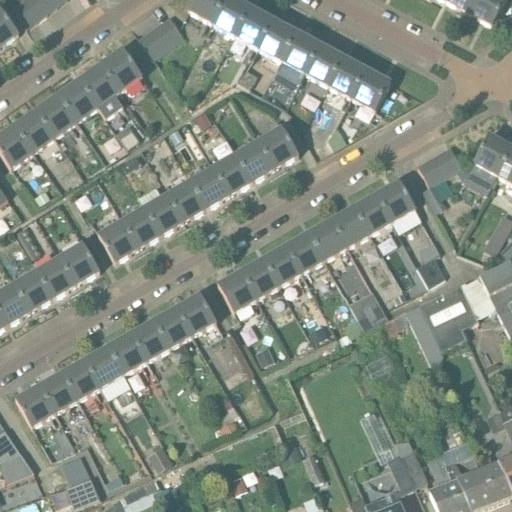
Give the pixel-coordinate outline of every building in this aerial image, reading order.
[(21,6),(37,27),(47,20),(32,0),(29,0),(26,2),(21,6)] [(32,0),(47,20),(57,12),(48,0),(32,0)] [(48,0),(57,12),(67,5),(63,0),(48,0)] [(198,0),(189,17),(212,30),(227,2),(224,0),(198,0)] [(448,0),(446,6),(469,18),(478,0),(448,0)] [(501,0),(478,0),(469,18),(492,31),(507,3),(501,0)] [(236,41),(251,13),(228,1),(227,2),(212,30),(235,42),(236,41)] [(19,8),(11,13),(26,34),(37,27),(21,6),(19,8)] [(259,53),(274,26),(251,13),(236,41),(235,42),(258,55),(259,53)] [(0,53),(18,40),(0,15),(0,53)] [(174,50),(184,43),(170,22),(159,30),(174,50)] [(282,67),(297,38),(274,26),(259,53),(258,55),(282,67)] [(164,58),(174,50),(159,30),(149,37),(164,58)] [(153,65),(164,58),(149,37),(139,44),(153,65)] [(320,52),(321,51),(297,38),(282,67),(305,80),(320,52)] [(320,52),(305,80),(329,92),(344,64),(320,52)] [(120,99),(142,83),(123,57),(102,72),(120,99)] [(329,92),(352,104),(367,76),(344,64),(329,92)] [(102,72),(80,88),(98,114),(106,125),(123,113),(115,102),(120,99),(102,72)] [(246,75),(237,87),(250,95),(258,82),(246,75)] [(367,76),(352,104),(375,117),(390,89),(367,76)] [(77,129),(98,114),(80,88),(58,103),(77,129)] [(55,145),(77,129),(58,103),(37,118),(55,145)] [(34,160),(55,145),(37,118),(15,133),(34,160)] [(211,129),(205,118),(195,123),(201,135),(211,129)] [(0,158),(12,175),(34,160),(15,133),(0,143),(0,158)] [(259,147),(275,175),(298,162),(282,134),(259,147)] [(182,144),(178,136),(170,140),(174,149),(182,144)] [(486,203),(498,182),(511,155),(511,153),(490,142),(476,167),(465,187),(463,191),(486,203)] [(236,160),(252,188),(275,175),(259,147),(236,160)] [(439,159),(452,181),(457,177),(462,174),(450,153),(439,159)] [(511,155),(498,182),(511,189),(511,155)] [(441,187),(452,181),(439,159),(428,165),(441,187)] [(213,174),(230,202),(252,188),(236,160),(213,174)] [(141,170),(136,162),(122,170),(126,179),(141,170)] [(430,193),(433,191),(441,187),(428,165),(417,172),(430,193)] [(465,187),(476,167),(462,174),(457,177),(463,186),(465,187)] [(190,187),(207,215),(230,202),(213,174),(190,187)] [(168,201),(184,228),(207,215),(190,187),(168,201)] [(377,201),(392,228),(415,216),(399,188),(377,201)] [(430,193),(424,197),(436,218),(446,212),(433,191),(430,193)] [(45,196),(35,202),(40,210),(50,204),(45,196)] [(145,214),(161,242),(184,228),(168,201),(145,214)] [(370,241),(392,228),(377,201),(354,214),(370,241)] [(122,227),(138,255),(161,242),(145,214),(122,227)] [(347,254),(370,241),(354,214),(332,227),(347,254)] [(498,258),(510,223),(496,219),(485,253),(498,258)] [(122,227),(99,241),(116,268),(138,255),(122,227)] [(324,266),(347,254),(332,227),(309,240),(324,266)] [(16,239),(32,266),(40,261),(25,234),(16,239)] [(302,279),(324,266),(309,240),(287,252),(302,279)] [(511,244),(501,257),(510,266),(511,264),(511,244)] [(425,268),(435,263),(440,260),(433,247),(418,255),(425,268)] [(60,264),(76,292),(99,278),(89,261),(83,250),(60,264)] [(279,292),(302,279),(287,252),(264,265),(279,292)] [(447,287),(435,263),(425,268),(417,272),(429,296),(447,287)] [(37,277),(53,305),(76,292),(60,264),(37,277)] [(257,305),(279,292),(264,265),(242,278),(257,305)] [(511,271),(510,268),(481,283),(511,343),(511,271)] [(14,291),(30,318),(53,305),(37,277),(14,291)] [(234,317),(257,305),(242,278),(219,291),(234,317)] [(511,346),(511,343),(481,283),(466,291),(465,289),(419,311),(441,358),(467,345),(462,335),(478,328),(477,325),(496,316),(511,346)] [(0,298),(0,318),(8,332),(30,318),(14,291),(0,298)] [(378,331),(389,326),(373,296),(349,309),(365,338),(378,331)] [(397,309),(406,305),(403,298),(394,302),(397,309)] [(200,302),(177,315),(193,343),(216,329),(210,319),(200,302)] [(437,360),(441,358),(419,311),(406,317),(411,330),(420,347),(425,358),(426,360),(428,364),(437,360)] [(170,355),(193,343),(177,315),(154,328),(170,355)] [(389,326),(378,331),(385,346),(399,339),(398,336),(411,330),(406,317),(389,326)] [(357,325),(344,332),(351,344),(364,338),(357,325)] [(147,369),(170,355),(154,328),(131,341),(147,369)] [(328,341),(321,328),(306,337),(313,350),(328,341)] [(124,382),(147,369),(131,341),(108,354),(124,382)] [(268,352),(256,358),(262,372),(274,366),(268,352)] [(101,395),(124,382),(108,354),(86,367),(101,395)] [(79,408),(101,395),(86,367),(63,380),(79,408)] [(56,421),(79,408),(63,380),(40,393),(56,421)] [(446,402),(454,398),(449,388),(441,392),(446,402)] [(33,434),(56,421),(40,393),(17,406),(33,434)] [(381,470),(388,466),(396,463),(374,416),(359,424),(381,470)] [(302,422),(300,417),(280,426),(282,431),(302,422)] [(239,437),(234,426),(219,433),(224,444),(239,437)] [(511,463),(493,472),(507,506),(511,503),(511,426),(503,430),(511,449),(511,463)] [(0,468),(21,460),(8,440),(0,442),(0,468)] [(280,458),(286,473),(302,466),(296,451),(280,458)] [(401,462),(415,494),(428,488),(414,456),(401,462)] [(21,460),(0,468),(0,471),(7,490),(34,480),(21,460)] [(158,478),(169,472),(162,460),(151,466),(158,478)] [(303,464),(314,491),(325,487),(314,460),(303,464)] [(415,494),(401,462),(400,461),(396,463),(388,466),(393,477),(401,495),(403,500),(415,494)] [(457,489),(467,511),(492,511),(507,506),(493,472),(480,477),(473,461),(447,472),(441,461),(440,462),(452,491),(457,489)] [(70,492),(92,486),(81,462),(61,470),(70,492)] [(435,511),(467,511),(457,489),(452,491),(440,462),(428,467),(440,494),(429,498),(435,511)] [(120,481),(105,488),(109,496),(125,489),(124,488),(120,481)] [(241,481),(229,487),(235,501),(248,495),(241,481)] [(92,486),(70,492),(66,494),(72,511),(83,511),(100,506),(92,486)] [(123,501),(124,503),(128,511),(148,511),(173,502),(168,491),(159,495),(155,487),(123,501)] [(171,493),(174,502),(184,498),(180,489),(171,493)] [(400,511),(397,503),(395,498),(365,510),(365,511),(401,511),(401,510),(400,511)] [(350,511),(365,511),(365,510),(362,503),(349,508),(350,511)]
